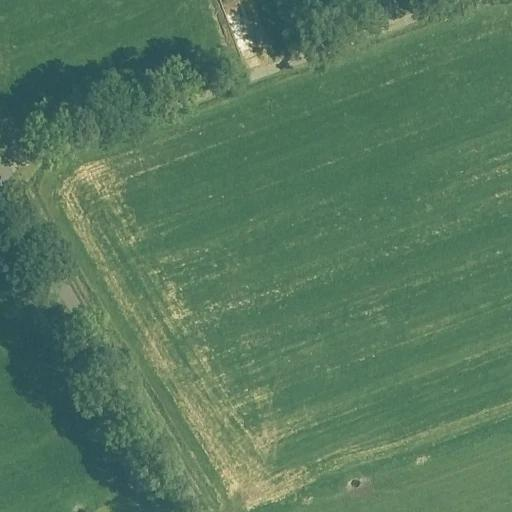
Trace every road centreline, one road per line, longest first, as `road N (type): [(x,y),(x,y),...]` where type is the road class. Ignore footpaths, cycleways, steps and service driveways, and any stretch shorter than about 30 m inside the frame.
road 1 (unknown): [(0,142),(415,0)]
road 2 (unclassified): [(187,511),(96,361),(0,166)]
